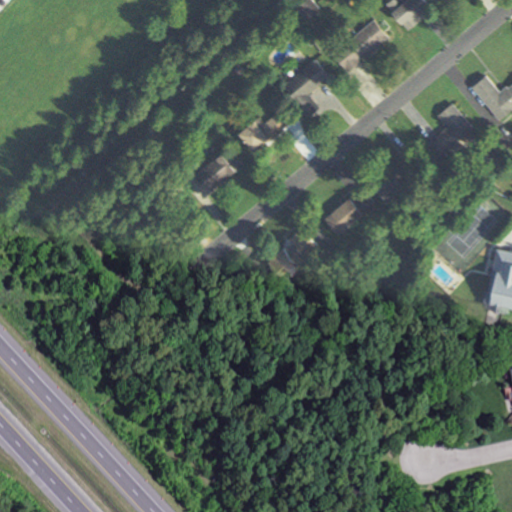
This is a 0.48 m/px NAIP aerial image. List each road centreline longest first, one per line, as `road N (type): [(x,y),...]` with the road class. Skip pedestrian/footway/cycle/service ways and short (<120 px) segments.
road 1 (residential): [(213,251),(511,0)]
road 2 (motorway): [(154,511),(0,348)]
